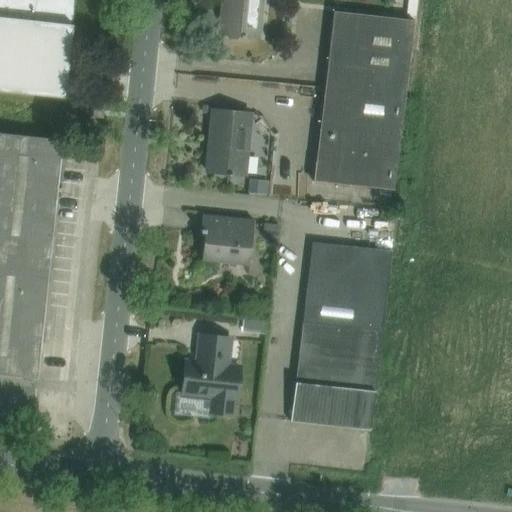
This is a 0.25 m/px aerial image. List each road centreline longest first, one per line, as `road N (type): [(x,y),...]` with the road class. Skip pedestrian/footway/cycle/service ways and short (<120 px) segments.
road 1 (unclassified): [(96,476),(155,0)]
road 2 (tertiary): [(391,511),(96,476)]
